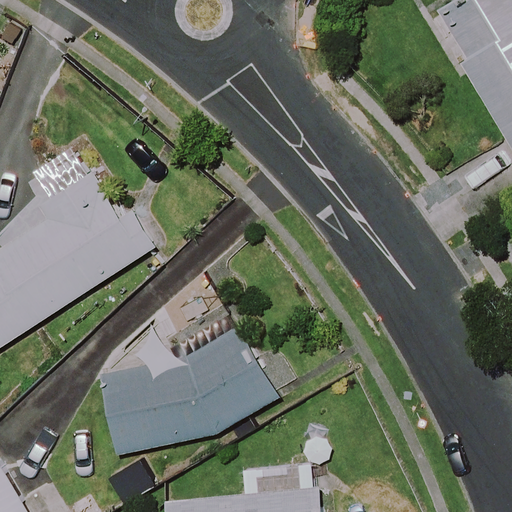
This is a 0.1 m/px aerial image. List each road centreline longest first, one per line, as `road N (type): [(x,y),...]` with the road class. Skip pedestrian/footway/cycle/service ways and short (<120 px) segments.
road 1 (residential): [(511,478),(406,278),(241,73),(235,51)]
road 2 (residential): [(235,51),(199,62),(181,56),(156,29),(154,0)]
